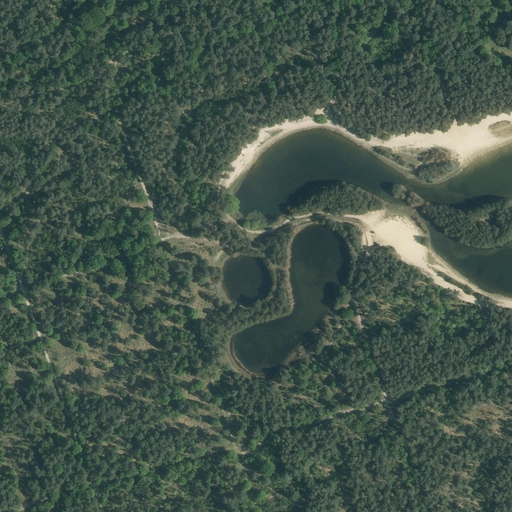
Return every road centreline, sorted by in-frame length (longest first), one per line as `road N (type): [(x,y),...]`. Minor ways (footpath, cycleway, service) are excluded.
road 1 (track): [(116,108),(218,41),(323,0)]
road 2 (track): [(234,444),(161,239)]
road 3 (track): [(94,485),(24,286)]
road 4 (track): [(387,398),(234,444)]
road 5 (track): [(94,485),(234,444)]
road 6 (track): [(161,239),(24,286)]
road 7 (track): [(161,239),(116,108)]
road 8 (track): [(511,358),(387,398)]
road 9 (track): [(410,0),(455,122)]
